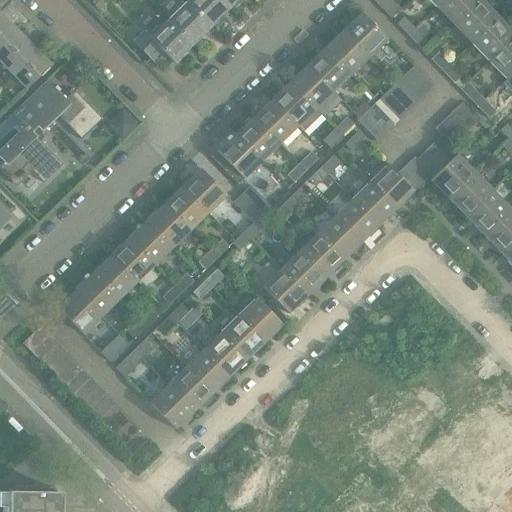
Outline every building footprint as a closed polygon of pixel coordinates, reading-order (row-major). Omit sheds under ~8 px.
[(228,12),(215,0),(188,0),(184,4),(209,30),(228,12)] [(240,0),(215,0),(228,12),(240,0)] [(399,10),(389,0),(373,0),(372,1),(390,19),(399,10)] [(428,0),(437,8),(445,0),(428,0)] [(481,0),(480,0),(445,0),(437,8),(454,26),(481,0)] [(471,44),(498,18),(481,0),(454,26),(471,44)] [(209,30),(184,4),(165,22),(191,48),(209,30)] [(386,41),(360,14),(342,32),(368,59),(386,41)] [(0,46),(15,32),(0,17),(0,46)] [(191,48),(165,22),(162,18),(143,36),(142,35),(132,44),(156,69),(166,59),(172,66),(191,48)] [(414,30),(402,18),(395,25),(407,37),(414,30)] [(511,39),(511,32),(498,18),(471,44),(489,62),(511,39)] [(426,42),(414,30),(407,37),(419,49),(426,42)] [(0,65),(7,73),(31,50),(15,32),(0,46),(0,65)] [(368,59),(342,32),(324,49),(350,76),(368,59)] [(511,39),(489,62),(506,80),(508,77),(511,73),(511,39)] [(350,76),(324,49),(306,67),(333,94),(350,76)] [(24,90),(47,68),(48,67),(31,50),(7,73),(24,90)] [(437,54),(431,60),(442,72),(448,67),(449,66),(450,65),(438,53),(437,54)] [(448,67),(442,72),(454,84),(461,78),(461,77),(450,65),(449,66),(448,67)] [(333,94),(306,67),(288,84),(315,111),(315,110),(333,94)] [(412,68),(405,75),(424,95),(424,96),(433,87),(413,67),(412,68)] [(405,75),(396,84),(415,104),(416,104),(424,96),(424,95),(405,75)] [(40,134),(59,116),(82,140),(102,121),(75,93),(64,102),(45,82),(11,115),(0,125),(0,161),(5,166),(1,169),(14,183),(18,179),(19,181),(25,175),(24,173),(30,167),(45,182),(62,166),(40,143),(45,138),(40,134)] [(315,111),(288,84),(271,101),(297,128),(296,129),(302,135),(321,116),(315,110),(315,111)] [(394,85),(387,92),(407,112),(416,104),(415,104),(396,84),(394,85)] [(473,89),(465,96),(467,98),(477,108),(483,101),(484,101),(473,89)] [(387,92),(379,100),(379,101),(398,121),(407,112),(387,92)] [(297,128),(271,101),(253,119),(279,146),(296,129),(297,128)] [(483,101),(477,108),(489,120),(495,113),(496,112),(485,101),(484,101),(483,101)] [(452,113),(468,129),(477,120),(461,104),(452,113)] [(374,105),(365,113),(366,113),(385,133),(385,134),(394,125),(374,105)] [(358,120),(357,121),(357,122),(377,142),(385,134),(385,133),(366,113),(365,113),(358,120)] [(452,113),(443,122),(459,138),(468,129),(452,113)] [(346,118),(334,129),(335,130),(341,137),(352,126),(353,125),(346,118)] [(279,146),(253,119),(235,136),(261,163),(279,146)] [(433,131),(440,137),(450,147),(459,138),(443,122),(433,131)] [(511,128),(508,124),(500,131),(508,140),(511,143),(511,128)] [(333,130),(322,141),(323,141),(330,148),(341,138),(341,137),(335,130),(334,129),(333,130)] [(355,134),(344,145),(351,152),(362,142),(363,140),(356,133),(355,134)] [(261,163),(235,136),(212,158),(238,185),(261,163)] [(450,147),(440,137),(431,145),(449,163),(455,156),(457,155),(450,147)] [(507,141),(501,146),(511,157),(511,143),(508,140),(507,141)] [(423,153),(441,171),(449,163),(431,145),(423,153)] [(311,153),(299,164),(306,171),(317,161),(318,160),(311,153)] [(432,179),(441,171),(423,153),(415,161),(430,176),(432,179)] [(446,200),(473,174),(455,156),(449,163),(441,171),(432,179),(428,182),(446,200)] [(332,157),(320,169),(328,176),(339,164),(332,157)] [(430,176),(415,161),(413,159),(405,168),(421,184),(430,176)] [(298,165),(287,176),(294,183),(305,172),(306,171),(299,164),(298,165)] [(386,166),(369,182),(395,209),(413,192),(397,175),(387,165),(386,166)] [(413,192),(421,184),(405,168),(397,175),(413,192)] [(319,169),(308,180),(316,188),(327,177),(328,176),(320,169),(319,169)] [(225,197),(199,171),(182,188),(207,214),(225,197)] [(463,218),(490,192),(473,174),(446,200),(463,218)] [(368,183),(351,200),(377,227),(394,210),(395,209),(369,182),(368,183)] [(250,186),(241,195),(242,195),(261,215),(269,207),(270,207),(250,186)] [(207,214),(182,188),(164,205),(189,232),(207,214)] [(296,192),(285,203),(292,210),(292,211),(304,199),(297,191),(296,192)] [(481,236),(508,210),(490,192),(463,218),(481,236)] [(241,195),(233,203),(253,223),(256,221),(261,216),(261,215),(242,195),(241,195)] [(350,201),(333,217),(360,244),(377,228),(377,227),(351,200),(350,201)] [(284,204),(273,215),(280,222),(291,211),(292,211),(292,210),(285,203),(284,204)] [(189,232),(164,205),(146,222),(171,249),(189,232)] [(498,254),(511,240),(511,214),(508,210),(481,236),(498,254)] [(332,218),(316,235),(342,262),(359,245),(360,244),(333,217),(332,218)] [(252,224),(244,232),(244,233),(251,240),(261,230),(263,228),(261,226),(256,221),(253,223),(252,224)] [(171,249),(146,222),(128,239),(154,266),(171,249)] [(239,238),(232,244),(237,249),(239,251),(250,241),(251,240),(244,233),(244,232),(239,238)] [(315,236),(298,252),(324,279),(341,263),(342,262),(316,235),(315,236)] [(154,266),(128,239),(110,257),(136,283),(154,266)] [(214,247),(210,252),(217,259),(229,247),(221,240),(214,247)] [(511,267),(511,240),(498,254),(511,267)] [(209,252),(198,263),(204,270),(205,271),(217,259),(210,252),(209,252)] [(281,269),(280,269),(307,296),(323,280),(324,279),(298,252),(297,253),(281,269)] [(136,283),(110,257),(92,274),(118,300),(136,283)] [(279,271),(262,287),(288,314),(305,298),(307,296),(280,269),(279,271)] [(210,276),(204,281),(211,289),(223,278),(223,277),(216,270),(216,271),(211,275),(210,276)] [(118,300),(92,274),(75,291),(100,318),(118,300)] [(185,275),(174,286),(181,293),(193,282),(186,275),(185,275)] [(204,281),(192,293),(199,300),(211,289),(204,281)] [(174,287),(162,298),(169,305),(181,293),(174,286),(174,287)] [(100,318),(75,291),(57,308),(82,335),(100,318)] [(281,326),(257,301),(255,299),(237,317),(264,343),(281,326)] [(181,305),(169,316),(176,323),(187,312),(188,312),(181,305)] [(150,310),(139,321),(146,328),(158,316),(151,309),(150,310)] [(169,316),(157,328),(164,335),(175,324),(176,323),(169,316)] [(384,330),(392,322),(386,316),(378,323),(384,330)] [(264,343),(237,317),(220,334),(246,361),(264,343)] [(138,321),(126,332),(133,339),(134,340),(146,328),(139,321),(138,321)] [(31,353),(48,337),(39,328),(23,345),(31,353)] [(420,328),(405,343),(433,372),(448,357),(420,328)] [(246,361),(220,334),(202,352),(228,378),(246,361)] [(118,336),(100,353),(101,354),(109,363),(128,345),(118,335),(118,336)] [(39,362),(56,345),(48,337),(31,353),(39,362)] [(145,340),(133,351),(140,358),(152,347),(145,340)] [(405,343),(389,358),(417,387),(433,372),(405,343)] [(48,371),(64,354),(56,345),(39,362),(48,371)] [(115,369),(124,378),(142,362),(143,361),(141,359),(140,358),(133,351),(132,352),(115,369)] [(228,378),(202,352),(184,369),(210,396),(228,378)] [(56,379),(73,363),(64,354),(48,371),(56,379)] [(389,358),(374,373),(402,402),(417,387),(389,358)] [(64,388),(81,371),(73,363),(56,379),(64,388)] [(210,396),(184,369),(166,387),(192,413),(210,396)] [(73,396),(90,380),(81,371),(64,388),(73,396)] [(374,373),(358,388),(386,417),(402,402),(374,373)] [(81,405),(98,389),(90,380),(73,396),(81,405)] [(192,413),(166,387),(148,404),(174,431),(192,413)] [(358,388),(343,403),(371,432),(386,417),(358,388)] [(89,414),(106,397),(98,389),(81,405),(89,414)] [(466,391),(459,398),(467,407),(474,400),(466,391)] [(98,423),(115,406),(106,397),(89,414),(98,423)] [(459,398),(451,405),(460,414),(467,407),(459,398)] [(343,403),(327,418),(355,447),(371,432),(343,403)] [(106,431),(123,414),(115,406),(98,423),(106,431)] [(480,406),(472,412),(481,421),(488,414),(480,406)] [(472,412),(465,419),(474,428),(481,421),(472,412)] [(115,440),(131,423),(123,414),(106,431),(115,440)] [(327,418),(312,433),(340,462),(355,447),(327,418)] [(435,421),(428,428),(436,437),(443,430),(435,421)] [(123,448),(140,432),(131,423),(115,440),(123,448)] [(428,428),(420,435),(429,444),(436,437),(428,428)] [(131,457),(148,440),(140,432),(123,448),(131,457)] [(312,433),(296,448),(324,477),(340,462),(312,433)] [(449,436),(441,443),(450,451),(457,444),(449,436)] [(441,443),(434,450),(443,458),(450,451),(441,443)] [(511,453),(507,448),(491,463),(511,484),(511,453)] [(404,451),(397,458),(405,467),(412,460),(404,451)] [(397,458),(389,465),(398,474),(405,467),(397,458)] [(511,484),(491,463),(476,478),(503,506),(511,498),(511,484)] [(267,464),(260,470),(263,473),(269,480),(275,473),(267,464)] [(418,466),(410,473),(419,481),(426,474),(418,466)] [(410,473),(403,480),(412,488),(419,481),(410,473)] [(476,478),(460,493),(478,511),(497,511),(503,506),(476,478)] [(373,481),(366,488),(374,497),(381,490),(373,481)] [(366,488),(358,495),(367,504),(374,497),(366,488)] [(237,489),(213,511),(259,511),(257,510),(239,491),(238,490),(237,489)] [(57,511),(58,508),(58,494),(6,493),(6,511),(57,511)] [(478,511),(460,493),(445,508),(448,511),(478,511)] [(296,494),(289,500),(298,510),(305,503),(296,494)] [(387,496),(379,503),(388,511),(395,504),(387,496)] [(313,511),(305,503),(298,510),(300,511),(313,511)] [(379,503),(372,510),(374,511),(387,511),(388,511),(379,503)]
